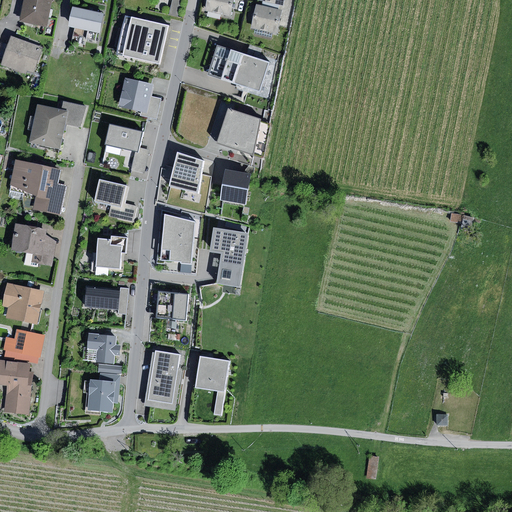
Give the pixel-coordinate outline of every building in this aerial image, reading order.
[(51,0),(24,0),(20,21),(46,27),(51,0)] [(181,0),(172,0),(169,15),(178,17),(181,0)] [(207,0),(205,11),(231,17),(234,0),(207,0)] [(263,1),(262,6),(279,10),(280,5),(263,1)] [(262,6),(257,5),(252,28),(277,34),(283,10),(279,10),(262,6)] [(104,14),(74,7),(69,27),(74,28),(99,34),(104,14)] [(168,26),(126,16),(117,54),(159,64),(168,26)] [(42,47),(11,37),(1,66),(26,74),(28,70),(34,72),(42,47)] [(217,46),(208,75),(261,92),(270,62),(217,46)] [(154,85),(125,79),(119,107),(147,113),(151,96),(154,85)] [(162,99),(151,96),(147,113),(146,117),(157,120),(162,99)] [(70,103),(69,111),(66,125),(81,128),(87,106),(70,103)] [(69,111),(38,105),(30,142),(61,149),(66,125),(69,111)] [(263,119),(228,109),(218,144),(252,154),(263,119)] [(143,132),(110,124),(106,145),(135,152),(139,153),(140,148),(143,132)] [(150,150),(140,148),(139,153),(135,152),(131,171),(145,174),(150,150)] [(203,161),(178,153),(170,186),(198,193),(201,175),(203,161)] [(61,170),(16,160),(11,185),(36,196),(33,211),(61,216),(67,185),(59,184),(61,170)] [(249,165),(244,172),(251,174),(254,174),(255,167),(249,165)] [(244,172),(226,169),(220,200),(246,205),(251,174),(244,172)] [(129,187),(100,180),(95,201),(111,205),(109,217),(134,223),(138,207),(125,204),(129,187)] [(195,222),(166,215),(162,261),(181,263),(192,264),(195,222)] [(466,216),(454,215),(453,222),(464,224),(466,216)] [(28,226),(16,224),(11,251),(33,254),(32,262),(52,266),(56,241),(47,235),(48,229),(39,228),(32,230),(28,226)] [(249,234),(215,228),(211,252),(222,254),(221,262),(244,265),(249,234)] [(112,240),(99,239),(96,267),(120,269),(121,253),(126,254),(127,238),(112,237),(112,240)] [(244,265),(221,262),(217,284),(240,287),(244,265)] [(192,264),(181,263),(181,272),(191,273),(192,264)] [(45,291),(8,283),(3,305),(8,307),(6,318),(38,324),(45,291)] [(218,305),(217,284),(199,286),(203,308),(218,305)] [(120,291),(88,288),(86,307),(119,310),(118,313),(126,314),(129,289),(121,288),(120,291)] [(175,294),(159,292),(157,318),(186,321),(189,295),(175,294)] [(34,333),(18,330),(16,339),(13,352),(29,355),(34,333)] [(45,336),(34,333),(29,355),(39,357),(40,358),(45,336)] [(117,336),(89,334),(87,349),(98,350),(96,363),(114,364),(115,355),(120,356),(121,351),(121,345),(116,345),(117,336)] [(6,350),(13,352),(16,339),(6,337),(4,350),(6,350)] [(6,350),(4,358),(12,360),(13,352),(6,350)] [(180,355),(156,351),(149,400),(172,403),(180,355)] [(29,355),(13,352),(12,360),(30,363),(38,364),(39,357),(29,355)] [(230,361),(200,357),(196,388),(218,391),(225,392),(230,361)] [(30,363),(0,360),(0,385),(1,385),(7,386),(7,389),(5,413),(29,415),(32,386),(28,385),(30,363)] [(122,366),(99,364),(98,372),(122,374),(122,366)] [(101,373),(100,381),(116,382),(120,383),(121,375),(101,373)] [(100,381),(90,380),(88,409),(88,411),(113,413),(114,403),(114,397),(116,382),(100,381)] [(218,391),(215,409),(222,410),(225,392),(218,391)] [(448,415),(437,415),(438,425),(448,425),(448,415)] [(380,457),(371,456),(368,478),(377,479),(380,457)]
